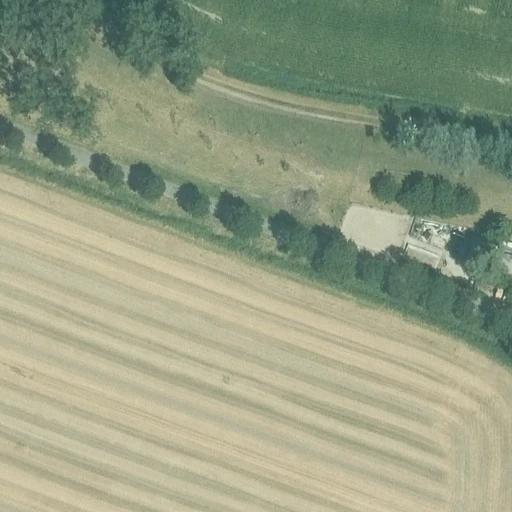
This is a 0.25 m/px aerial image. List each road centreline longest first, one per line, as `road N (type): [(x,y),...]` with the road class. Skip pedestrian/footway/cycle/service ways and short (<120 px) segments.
road 1 (unclassified): [(511,150),(210,74),(53,0)]
road 2 (unclassified): [(305,242),(0,130)]
road 3 (residential): [(511,326),(305,242)]
